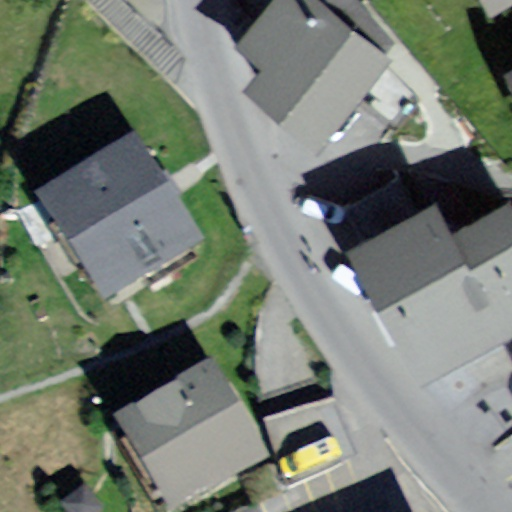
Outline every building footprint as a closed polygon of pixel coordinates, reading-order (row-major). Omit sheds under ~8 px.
[(249,0),(258,32),(282,0),(302,0),(315,10),(332,0),(249,0)] [(315,10),(302,0),(282,0),(258,32),(252,39),(271,54),(254,76),(321,129),(377,58),(315,10)] [(511,72),(503,77),(511,96),(511,72)] [(220,243),(153,143),(54,209),(120,309),(220,243)] [(431,209),(354,251),(423,379),(511,331),(511,222),(504,207),(446,238),(431,209)] [(208,511),(284,466),(226,371),(132,428),(182,511),(208,511)]
